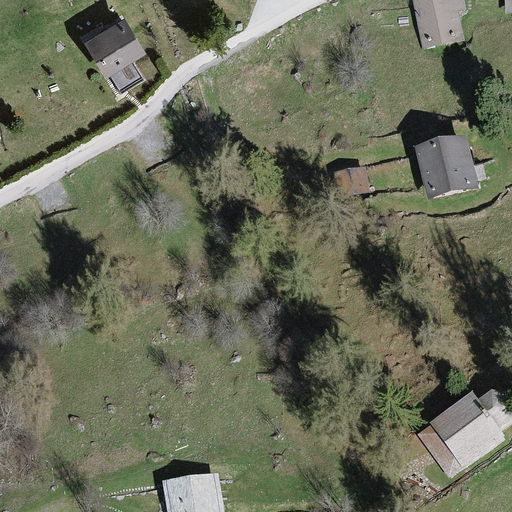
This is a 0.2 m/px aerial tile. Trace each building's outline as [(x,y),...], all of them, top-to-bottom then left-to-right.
[(463,0),(427,0),(418,3),(430,49),(464,40),(457,14),(458,14),(466,8),(463,0)] [(124,12),(81,38),(121,104),(152,85),(139,64),(151,57),(124,12)] [(469,142),(417,154),(429,204),(481,192),(469,142)] [(367,171),(336,176),(339,200),(371,195),(367,171)] [(466,401),(414,443),(450,488),(507,443),(502,437),(511,428),(511,409),(500,396),(485,396),(471,407),(466,401)] [(225,511),(221,483),(162,491),(164,511),(225,511)]
